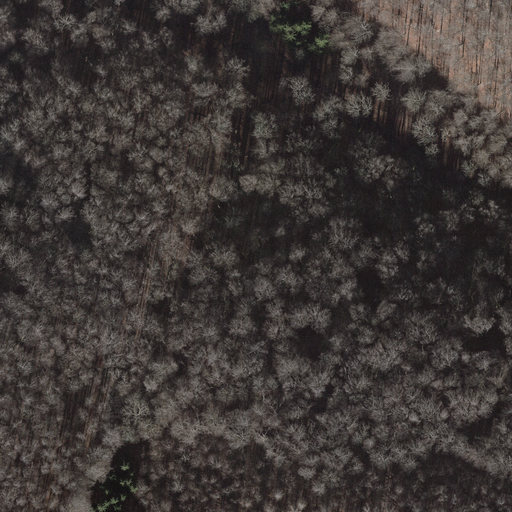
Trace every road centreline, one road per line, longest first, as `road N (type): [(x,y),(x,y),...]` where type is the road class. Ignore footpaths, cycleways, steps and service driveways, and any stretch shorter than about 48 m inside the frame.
road 1 (track): [(0,167),(61,216),(115,384),(150,423),(258,391),(363,415),(511,475)]
road 2 (track): [(120,0),(214,47),(240,41),(243,31),(219,0)]
